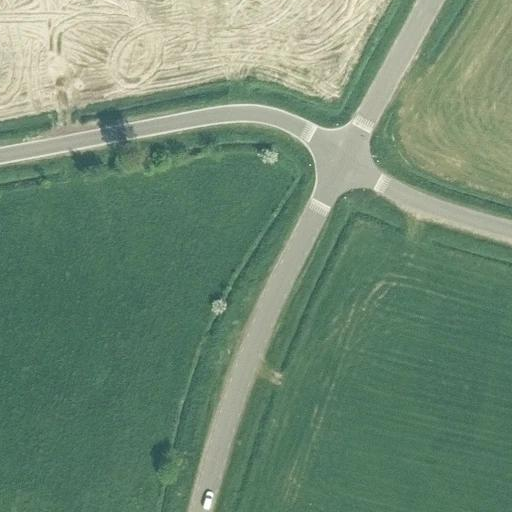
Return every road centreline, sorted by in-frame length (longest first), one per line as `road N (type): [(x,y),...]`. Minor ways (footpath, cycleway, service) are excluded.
road 1 (unclassified): [(199,511),(267,310),(342,157)]
road 2 (unclassified): [(342,157),(288,120),(250,112),(0,153)]
road 3 (unclassified): [(342,157),(409,197),(511,229)]
road 4 (unclassified): [(342,157),(429,0)]
